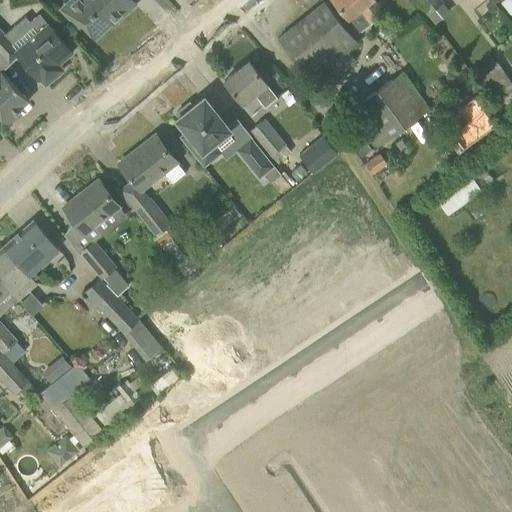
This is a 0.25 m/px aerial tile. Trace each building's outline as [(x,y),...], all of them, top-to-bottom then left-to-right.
[(131,1),(130,0),(65,0),(59,6),(79,26),(82,23),(95,36),(131,1)] [(333,0),(343,12),(358,31),(383,11),(374,0),(333,0)] [(415,0),(426,14),(428,13),(434,22),(449,10),(441,0),(415,0)] [(277,38),(318,90),(354,60),(346,50),(356,41),(324,1),(277,38)] [(0,55),(8,64),(17,55),(36,77),(39,80),(40,79),(45,85),(59,73),(52,64),(55,62),(57,65),(72,52),(38,11),(29,20),(24,14),(5,32),(0,26),(0,55)] [(224,81),(242,103),(254,93),(264,106),(276,96),(249,61),(224,81)] [(18,115),(16,112),(29,100),(0,70),(0,116),(8,125),(18,115)] [(347,110),(373,147),(429,107),(403,70),(347,110)] [(175,119),(185,132),(179,137),(202,165),(219,151),(212,143),(229,129),(203,96),(191,106),(188,102),(175,112),(178,116),(175,119)] [(467,121),(451,132),(463,149),(495,125),(474,96),(458,108),(467,121)] [(249,129),(270,155),(286,142),(264,116),(249,129)] [(352,121),(342,128),(347,135),(357,128),(352,121)] [(360,133),(350,140),(361,155),(370,149),(360,133)] [(173,182),(185,172),(177,162),(179,160),(170,148),(167,150),(155,134),(119,163),(130,177),(117,188),(184,275),(200,263),(143,188),(165,171),(173,182)] [(298,154),(313,171),(336,152),(321,134),(298,154)] [(251,137),(237,149),(259,176),(262,173),(269,182),(280,173),(273,164),(251,137)] [(364,162),(371,173),(387,162),(380,151),(364,162)] [(471,176),(433,198),(443,214),(480,192),(471,176)] [(64,206),(76,221),(85,233),(119,206),(98,179),(64,206)] [(33,220),(4,245),(34,280),(39,275),(34,269),(39,265),(42,268),(51,260),(48,257),(58,248),(46,235),(33,220)] [(81,251),(101,275),(114,265),(93,241),(81,251)] [(4,245),(0,248),(0,277),(10,289),(17,299),(37,283),(34,280),(4,245)] [(64,256),(58,262),(61,265),(67,259),(64,256)] [(107,282),(106,283),(123,301),(126,298),(121,292),(129,284),(114,266),(102,276),(107,282)] [(123,301),(106,283),(98,275),(83,291),(121,330),(145,360),(162,345),(139,317),(123,301)] [(0,349),(11,362),(25,349),(15,339),(18,337),(0,318),(0,313),(17,299),(10,289),(0,277),(0,349)] [(0,349),(0,377),(15,393),(28,379),(11,362),(0,349)] [(73,361),(38,390),(78,438),(84,445),(103,430),(97,422),(72,391),(88,378),(73,361)] [(130,383),(88,402),(96,420),(138,400),(130,383)] [(46,450),(60,467),(80,451),(66,433),(57,440),(59,443),(57,445),(55,443),(46,450)]
